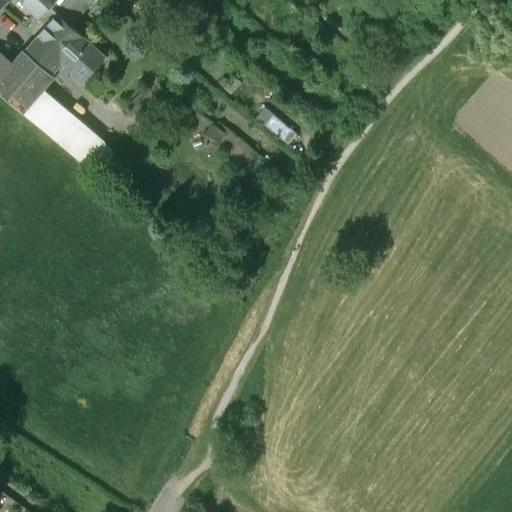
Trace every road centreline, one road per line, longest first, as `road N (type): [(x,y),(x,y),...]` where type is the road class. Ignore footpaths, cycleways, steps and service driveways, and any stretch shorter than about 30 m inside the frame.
road 1 (track): [(482,0),(376,115),(326,183),(211,434),(212,466),(178,491)]
road 2 (track): [(511,176),(407,80)]
